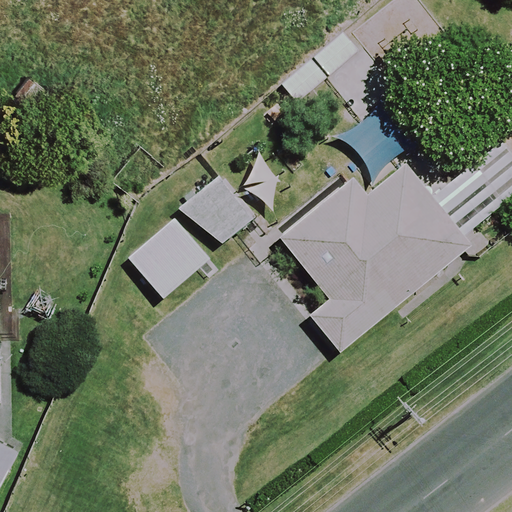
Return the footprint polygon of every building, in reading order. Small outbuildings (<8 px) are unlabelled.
[(356,62),(339,39),(275,87),(293,110),(356,62)] [(260,218),(222,175),(183,208),(222,252),(260,218)] [(276,248),(327,311),(307,326),(336,361),(468,255),(404,176),(365,207),(350,188),(276,248)] [(205,270),(173,230),(126,267),(159,308),(205,270)] [(0,490),(15,460),(0,453),(0,490)]
